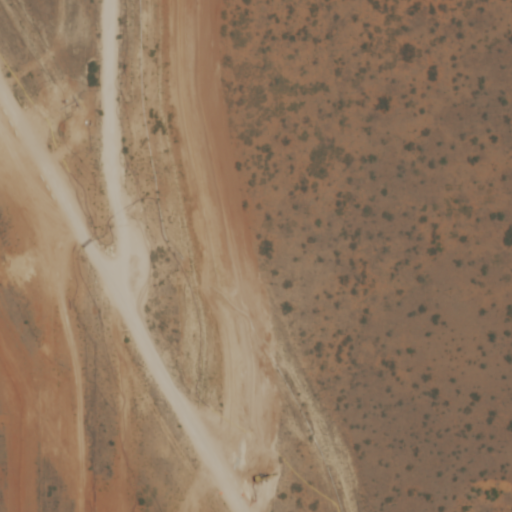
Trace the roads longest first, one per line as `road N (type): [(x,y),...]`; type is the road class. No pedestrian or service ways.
road 1 (residential): [(244,511),(148,338),(97,287),(82,226),(0,86)]
road 2 (residential): [(94,511),(97,287)]
